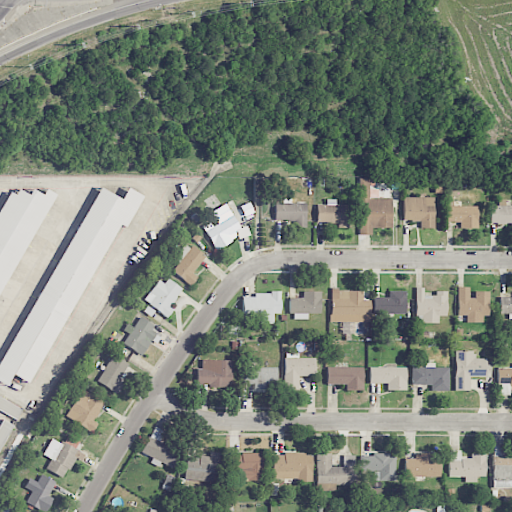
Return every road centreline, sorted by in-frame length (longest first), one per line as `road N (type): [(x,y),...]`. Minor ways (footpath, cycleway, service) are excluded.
road 1 (residential): [(511,421),(215,419),(155,391)]
road 2 (residential): [(511,258),(283,256),(233,279)]
road 3 (residential): [(233,279),(82,511)]
road 4 (secondary): [(0,59),(168,0)]
